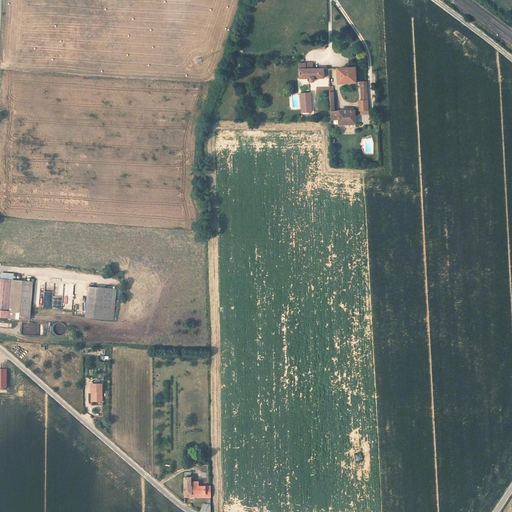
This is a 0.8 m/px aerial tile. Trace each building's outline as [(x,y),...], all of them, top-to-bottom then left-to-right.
[(355,84),(355,69),(336,70),(337,84),(355,84)] [(305,70),(298,70),(299,80),(308,80),(308,81),(310,82),(311,82),(312,82),(313,81),(314,81),(315,80),(323,80),(323,70),(312,70),(305,70)] [(300,95),(301,113),(310,112),(309,94),(300,95)] [(367,111),(367,102),(360,102),(356,102),(357,111),(358,111),(363,111),(367,111)] [(334,111),(330,112),(330,120),(338,120),(338,125),(353,124),(353,109),(344,109),(344,111),(334,111)] [(0,317),(32,319),(35,281),(0,279),(0,317)] [(52,308),(54,285),(45,284),(45,281),(40,281),(39,294),(43,294),(42,307),(52,308)] [(62,309),(72,310),(74,285),(59,284),(57,303),(62,304),(62,309)] [(115,288),(91,286),(88,316),(113,318),(115,288)] [(102,384),(91,384),(91,392),(93,392),(93,402),(102,402),(102,384)] [(187,495),(210,499),(209,491),(198,489),(197,483),(191,482),(190,477),(186,477),(187,495)] [(203,511),(209,511),(210,506),(201,502),(202,511),(203,511)]
